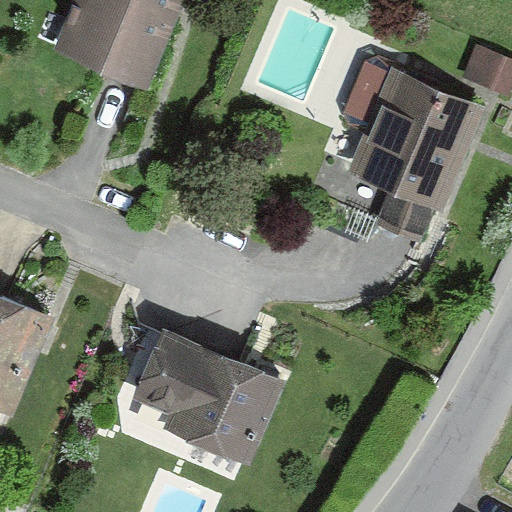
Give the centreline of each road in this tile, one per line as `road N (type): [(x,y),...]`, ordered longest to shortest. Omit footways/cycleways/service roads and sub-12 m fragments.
road 1 (residential): [(0,193),(281,307)]
road 2 (tertiary): [(419,511),(511,348)]
